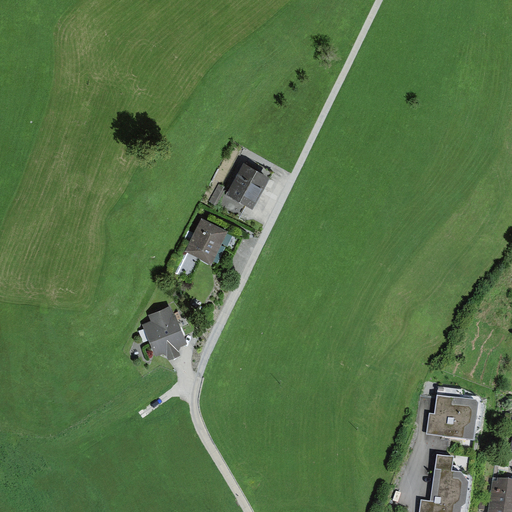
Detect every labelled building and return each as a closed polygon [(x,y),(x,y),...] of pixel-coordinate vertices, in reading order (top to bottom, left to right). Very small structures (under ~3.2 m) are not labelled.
[(236,190),(259,203),(275,171),(252,159),(236,190)] [(196,246),(218,256),(231,226),(209,216),(196,246)] [(152,320),(165,349),(192,337),(180,308),(152,320)] [(435,412),(433,432),(485,439),(490,398),(445,393),(442,413),(435,412)] [(429,497),(427,511),(473,511),(481,456),(444,451),(438,498),(429,497)] [(494,511),(511,511),(511,478),(499,477),(494,511)]
